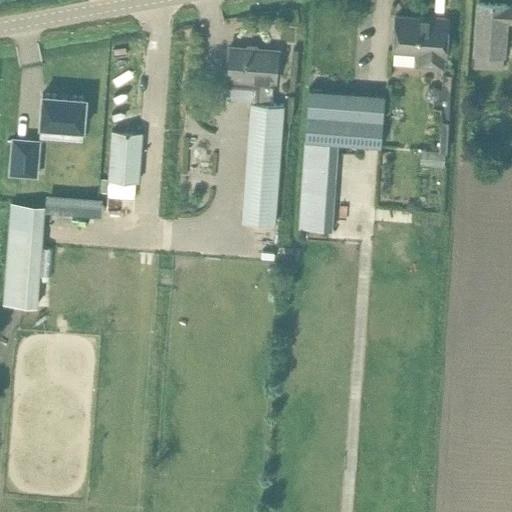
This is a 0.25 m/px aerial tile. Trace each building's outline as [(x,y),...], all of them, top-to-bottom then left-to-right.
[(511,4),(478,2),(476,22),(473,70),(502,72),(505,23),(511,23),(511,4)] [(446,54),(449,18),(433,17),(433,19),(396,16),(394,32),(392,33),(392,42),(393,44),(393,50),(418,52),(417,65),(443,67),(444,54),(446,54)] [(255,103),(273,104),(277,52),(241,49),(241,48),(230,47),(229,62),(231,62),(230,78),(257,79),(255,103)] [(446,150),(450,76),(443,76),(442,89),(440,88),(436,86),(433,86),(428,87),(425,93),(427,99),(431,101),(433,101),(433,107),(428,107),(426,149),(446,150)] [(379,146),(383,96),(307,91),(297,228),(332,230),(338,143),(379,146)] [(43,92),(40,124),(84,127),(86,96),(70,94),(59,93),(43,92)] [(273,104),(255,103),(251,102),(244,222),(277,224),(284,105),(273,104)] [(139,180),(141,152),(142,132),(112,130),(111,150),(109,178),(101,178),(100,192),(106,193),(106,195),(134,197),(135,180),(139,180)] [(36,174),(39,138),(12,136),(9,172),(36,174)] [(48,209),(105,211),(105,194),(49,192),(48,209)] [(12,205),(4,304),(37,308),(39,294),(20,292),(26,206),(12,205)]
